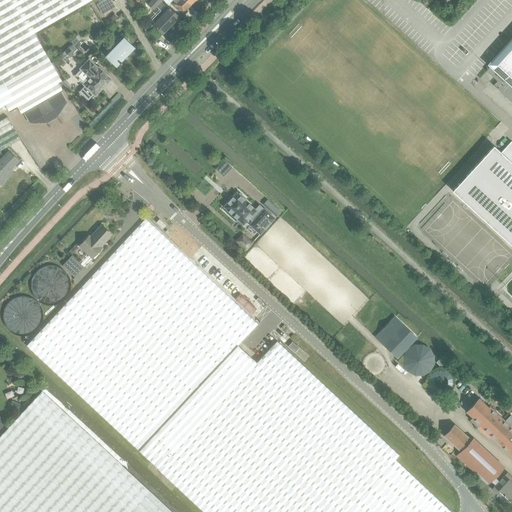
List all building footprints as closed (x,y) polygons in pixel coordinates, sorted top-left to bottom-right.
[(0,0),(0,90),(51,61),(34,33),(90,0),(0,0)] [(110,0),(101,0),(98,2),(101,9),(112,3),(110,0)] [(151,0),(148,4),(147,4),(153,10),(156,7),(159,9),(151,18),(151,21),(153,23),(152,24),(162,34),(178,17),(160,0),(151,0)] [(182,13),(185,13),(186,12),(186,9),(190,5),(184,0),(170,0),(171,1),(170,3),(181,14),(182,13)] [(81,36),(72,44),(74,46),(83,38),(81,36)] [(116,67),(120,63),(121,64),(122,63),(121,62),(135,48),(134,47),(134,48),(124,38),(106,56),(116,66),(116,67)] [(495,62),(486,71),(494,78),(497,81),(493,85),(511,102),(511,43),(498,59),(495,62)] [(73,44),(69,48),(74,53),(78,49),(73,44)] [(69,48),(60,56),(65,61),(74,53),(69,48)] [(89,60),(74,75),(83,83),(83,84),(85,85),(81,89),(90,97),(93,94),(95,95),(110,79),(99,68),(98,69),(89,60)] [(51,61),(0,90),(0,107),(5,104),(10,111),(17,106),(21,114),(23,113),(29,123),(46,123),(57,117),(66,102),(60,91),(63,90),(58,83),(62,80),(58,73),(51,61)] [(0,135),(13,128),(7,117),(0,120),(0,135)] [(480,161),(450,193),(452,195),(511,249),(511,141),(501,152),(494,145),(480,161)] [(8,151),(0,159),(0,180),(19,161),(8,151)] [(237,192),(224,207),(228,210),(226,212),(236,221),(238,219),(243,224),(249,218),(253,221),(252,221),(257,226),(256,226),(258,228),(258,227),(263,231),(274,218),(259,204),(255,208),(245,199),(246,198),(240,192),(238,193),(237,192)] [(267,199),(264,203),(277,215),(281,211),(267,199)] [(168,223),(161,217),(158,221),(164,227),(168,223)] [(237,346),(257,324),(224,292),(145,219),(27,346),(110,424),(139,451),(237,346)] [(89,236),(79,247),(92,259),(102,248),(100,247),(111,235),(101,225),(90,237),(89,236)] [(242,233),(235,241),(246,251),(253,243),(242,233)] [(67,287),(67,284),(66,280),(65,278),(62,275),(60,273),(57,271),(53,270),(51,270),(48,270),(44,271),(41,273),(39,275),(36,278),(35,280),(34,283),(34,286),(34,290),(35,293),(36,296),(38,298),(41,300),(44,302),(46,303),(50,303),(53,303),(57,302),(60,300),(62,298),(64,296),(66,293),(67,290),(67,287)] [(38,319),(38,315),(37,312),(35,309),(33,307),(30,305),(27,303),(24,302),(20,302),(17,303),(14,304),(11,306),(9,308),(8,309),(6,313),(5,316),(5,320),(5,323),(7,326),(8,329),(10,331),(13,333),(16,335),(19,335),(23,336),(26,335),(29,334),(31,332),(34,330),(35,328),(37,325),(38,323),(38,319)] [(397,317),(377,337),(396,355),(416,334),(397,317)] [(204,511),(450,511),(395,460),(399,456),(365,424),(328,390),(276,342),(256,364),(159,469),(204,511)] [(256,364),(237,346),(139,451),(159,469),(256,364)] [(431,365),(431,364),(431,362),(430,359),(429,357),(427,355),(424,353),(422,352),(420,351),(417,351),(415,352),(412,353),(408,356),(407,358),(406,360),(405,362),(405,365),(405,367),(406,370),(407,372),(409,374),(411,376),(413,376),(416,377),(419,377),(422,377),(424,376),(427,373),(429,371),(430,369),(431,367),(431,365)] [(441,357),(436,362),(440,366),(445,361),(441,357)] [(0,435),(0,511),(172,511),(42,391),(11,424),(0,435)] [(478,399),(467,411),(473,417),(471,419),(476,424),(479,427),(477,428),(481,432),(480,434),(488,441),(492,437),(496,441),(509,426),(508,424),(506,423),(505,421),(489,407),(488,408),(478,399)] [(21,403),(11,401),(7,413),(17,416),(21,403)] [(511,408),(511,406),(507,402),(502,407),(508,413),(511,408)] [(509,426),(496,441),(511,456),(511,416),(510,415),(505,421),(506,423),(508,424),(509,426)] [(0,432),(8,424),(0,416),(0,432)] [(491,482),(496,486),(493,490),(502,498),(504,496),(511,503),(511,477),(508,473),(503,479),(502,478),(499,481),(495,477),(503,469),(471,439),(470,440),(455,426),(444,437),(460,451),(456,456),(488,485),(491,482)]
